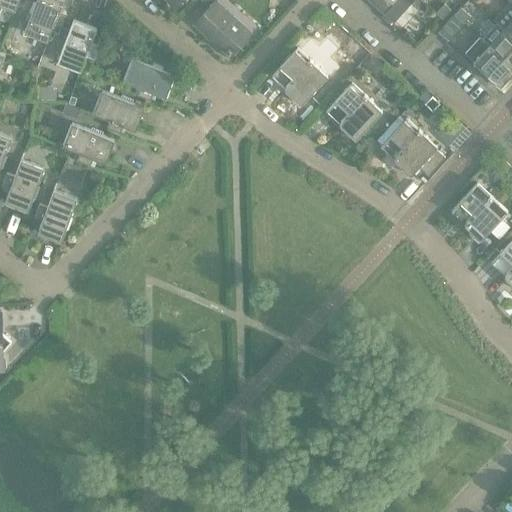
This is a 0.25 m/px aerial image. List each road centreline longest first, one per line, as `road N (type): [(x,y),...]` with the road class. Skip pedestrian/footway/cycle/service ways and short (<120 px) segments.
road 1 (residential): [(511,347),(409,221),(229,91)]
road 2 (residential): [(229,91),(60,268),(41,276),(0,245)]
road 3 (residential): [(229,91),(133,0)]
road 4 (residential): [(229,91),(319,0)]
